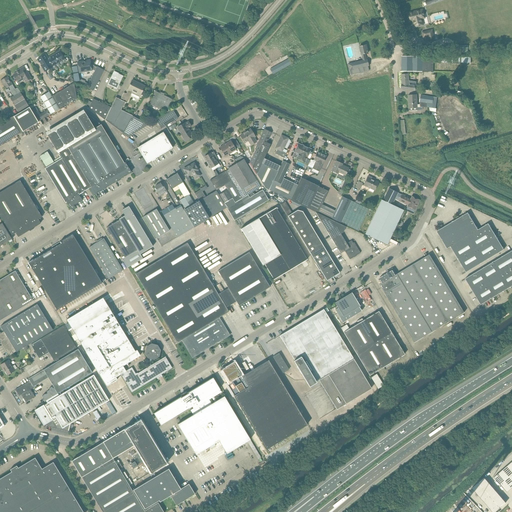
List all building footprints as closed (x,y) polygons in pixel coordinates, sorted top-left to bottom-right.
[(458,13),(457,7),(443,9),(444,15),(458,13)] [(419,25),(418,19),(425,18),(422,9),(407,13),(409,22),(413,21),(415,27),(419,25)] [(423,38),(428,37),(430,43),(435,41),(432,30),(422,33),(423,38)] [(361,54),(362,54),(363,60),(366,59),(365,54),(368,53),(366,45),(359,46),(361,54)] [(45,54),(37,59),(45,71),(52,67),(52,66),(59,62),(64,59),(60,51),(47,59),(45,54)] [(402,71),(422,71),(422,58),(422,56),(421,56),(421,53),(415,53),(415,56),(405,56),(403,56),(402,56),(402,71)] [(363,60),(348,64),(351,75),(369,70),(368,66),(369,66),(367,59),(366,59),(363,60)] [(103,70),(97,67),(91,64),(90,60),(77,62),(79,71),(83,70),(83,72),(92,70),(93,70),(95,71),(89,84),(87,87),(87,88),(93,91),(103,70)] [(281,64),(270,70),(272,74),(283,68),(281,64)] [(24,66),(21,68),(16,71),(16,72),(13,74),(17,81),(23,77),(25,82),(31,78),(24,66)] [(114,71),(112,74),(107,85),(116,89),(123,76),(116,73),(117,73),(114,71)] [(402,84),(401,88),(415,90),(416,82),(409,81),(408,74),(402,74),(402,84)] [(39,121),(34,114),(17,88),(15,89),(7,76),(0,80),(5,89),(8,87),(14,95),(10,98),(19,113),(14,116),(23,131),(39,121)] [(124,92),(120,99),(123,101),(124,100),(127,101),(130,95),(138,99),(140,95),(141,94),(143,95),(145,91),(143,90),(145,86),(140,84),(137,82),(132,80),(127,89),(128,89),(126,94),(124,92)] [(77,98),(74,83),(52,96),(60,109),(77,98)] [(161,106),(167,109),(172,99),(156,91),(151,101),(155,103),(154,106),(160,109),(161,106)] [(47,93),(40,97),(46,107),(48,109),(51,114),(59,109),(49,92),(47,93)] [(417,95),(408,95),(409,108),(409,109),(409,111),(417,110),(417,107),(420,107),(423,107),(429,108),(430,108),(431,103),(436,104),(437,101),(433,101),(433,97),(420,95),(419,102),(420,104),(417,104),(417,95)] [(111,107),(105,120),(122,133),(132,116),(121,110),(125,102),(123,101),(122,100),(120,99),(116,97),(111,107)] [(93,98),(89,108),(105,120),(111,107),(93,98)] [(83,110),(46,132),(47,133),(57,151),(58,151),(62,158),(66,155),(81,146),(82,147),(106,133),(101,124),(84,111),(83,110)] [(173,110),(169,112),(156,120),(161,129),(178,118),(173,110)] [(0,144),(23,131),(14,116),(13,116),(0,123),(0,144)] [(122,133),(128,137),(148,125),(132,116),(122,133)] [(185,123),(177,127),(179,131),(180,130),(183,134),(181,135),(184,139),(192,134),(188,128),(191,126),(188,122),(185,123)] [(248,141),(251,145),(256,142),(254,137),(255,137),(250,129),(240,135),(245,143),(248,141)] [(250,162),(256,173),(264,158),(271,143),(268,141),(271,133),(264,129),(255,149),(256,149),(250,162)] [(147,163),(173,148),(163,132),(137,147),(147,163)] [(81,146),(66,155),(87,189),(89,188),(93,194),(131,172),(125,162),(124,163),(106,133),(82,147),(81,146)] [(284,158),(286,153),(282,152),(288,138),(281,135),(275,148),(277,150),(275,154),(284,158)] [(225,156),(236,150),(231,141),(220,147),(225,156)] [(298,143),(292,157),(305,163),(311,149),(302,145),(298,143)] [(53,162),(47,151),(40,156),(46,166),(53,162)] [(211,168),(213,171),(213,170),(220,166),(218,163),(217,164),(214,158),(216,157),(214,152),(211,153),(204,156),(211,168)] [(317,152),(313,160),(314,160),(313,161),(311,160),(308,166),(319,171),(322,164),(326,156),(317,152)] [(62,158),(45,168),(65,203),(67,202),(71,209),(75,207),(74,205),(82,200),(80,196),(84,194),(83,192),(87,189),(66,155),(62,158)] [(230,170),(226,173),(242,198),(248,194),(261,187),(263,185),(256,174),(254,175),(244,158),(228,168),(229,169),(230,170)] [(256,174),(263,185),(265,188),(268,189),(280,166),(279,165),(279,166),(276,165),(271,160),(269,161),(265,159),(265,158),(264,158),(256,173),(256,174)] [(283,161),(280,166),(268,189),(290,200),(298,185),(283,178),(290,164),(283,161)] [(336,161),(331,170),(338,173),(338,174),(337,177),(343,179),(345,175),(349,168),(342,165),(342,164),(336,161)] [(188,176),(192,173),(195,178),(200,175),(197,170),(198,170),(194,163),(183,169),(188,176)] [(216,176),(210,180),(216,190),(226,207),(234,220),(268,200),(262,190),(254,195),(250,197),(248,195),(248,194),(242,198),(226,173),(225,171),(216,176)] [(167,179),(172,188),(183,182),(177,173),(167,179)] [(368,176),(364,185),(374,190),(378,182),(371,179),(372,178),(368,176)] [(290,200),(299,204),(308,209),(319,186),(310,182),(301,178),(298,185),(290,200)] [(42,217),(20,180),(0,192),(0,215),(12,235),(15,233),(18,237),(29,230),(30,231),(34,229),(33,228),(40,223),(38,219),(42,217)] [(339,189),(338,191),(339,192),(342,193),(342,194),(344,191),(348,183),(345,181),(344,181),(341,189),(339,189)] [(156,191),(159,196),(167,192),(163,186),(163,187),(160,183),(154,187),(157,190),(156,191)] [(308,209),(315,212),(317,213),(328,191),(319,186),(308,209)] [(383,200),(392,204),(397,193),(388,188),(383,200)] [(201,189),(194,193),(199,201),(204,209),(209,218),(222,210),(226,207),(216,190),(212,193),(205,197),(202,191),(201,189)] [(178,201),(181,205),(194,227),(209,218),(199,201),(194,204),(189,195),(178,201)] [(399,201),(408,205),(407,206),(415,210),(419,200),(412,197),(411,199),(402,195),(399,201)] [(335,210),(331,218),(341,223),(359,231),(369,209),(357,204),(342,196),(335,210)] [(383,200),(381,199),(365,234),(387,245),(403,210),(392,204),(383,200)] [(177,237),(194,227),(181,205),(174,208),(172,205),(161,211),(177,237)] [(119,219),(142,258),(143,258),(140,254),(153,246),(129,206),(127,207),(122,210),(125,214),(124,215),(125,215),(119,219)] [(273,279),(307,259),(276,207),(241,228),(262,265),(264,264),(273,279)] [(169,230),(156,209),(143,217),(156,238),(169,230)] [(292,222),(304,215),(302,211),(297,210),(288,216),(292,222)] [(346,226),(317,213),(315,212),(340,253),(344,251),(350,259),(360,253),(354,242),(353,243),(351,240),(346,243),(340,234),(343,232),(346,226)] [(442,240),(447,248),(450,246),(458,259),(466,272),(485,261),(504,249),(496,237),(488,223),(478,229),(473,221),(468,212),(459,218),(448,224),(444,227),(440,229),(437,231),(442,240)] [(295,229),(308,221),(304,215),(292,222),(295,229)] [(107,227),(111,234),(130,265),(142,258),(119,219),(119,220),(107,227)] [(299,235),(312,227),(308,221),(295,229),(299,235)] [(2,223),(0,224),(0,246),(12,239),(2,223)] [(307,248),(320,240),(312,227),(299,235),(307,248)] [(395,239),(400,241),(403,235),(397,233),(395,239)] [(57,310),(102,283),(73,235),(28,263),(57,310)] [(104,238),(89,247),(108,279),(123,270),(104,238)] [(311,254),(324,247),(320,240),(307,248),(311,254)] [(187,243),(135,274),(177,343),(182,339),(185,345),(192,357),(203,350),(203,351),(206,349),(229,335),(218,318),(229,311),(226,307),(236,301),(239,305),(270,287),(249,252),(218,271),(228,288),(224,291),(220,284),(215,286),(219,293),(218,294),(187,243)] [(315,261),(328,253),(324,247),(311,254),(315,261)] [(511,250),(465,278),(481,304),(511,285),(511,250)] [(319,267),(331,260),(328,253),(315,261),(319,267)] [(464,312),(433,261),(429,254),(395,275),(392,270),(389,272),(389,271),(387,272),(387,273),(379,278),(379,279),(379,280),(380,280),(382,283),(380,284),(415,342),(464,312)] [(329,270),(333,276),(339,273),(331,260),(319,267),(323,274),(329,270)] [(323,274),(327,280),(333,276),(329,270),(323,274)] [(0,320),(33,301),(15,271),(0,279),(0,320)] [(277,289),(282,302),(289,299),(284,286),(277,289)] [(367,301),(371,299),(366,289),(362,291),(367,301)] [(337,306),(334,307),(334,308),(338,314),(343,321),(357,313),(361,310),(359,306),(353,295),(351,293),(352,293),(351,292),(351,293),(343,298),(343,297),(343,298),(341,299),(341,298),(341,299),(337,302),(338,305),(337,306)] [(135,351),(109,308),(102,297),(66,319),(69,323),(72,329),(86,351),(85,352),(99,373),(107,386),(117,380),(116,377),(121,374),(131,392),(172,368),(165,357),(151,365),(150,363),(151,359),(154,359),(159,356),(160,350),(157,345),(151,343),(146,347),(145,352),(148,358),(150,358),(149,363),(150,366),(136,374),(132,367),(126,371),(123,366),(140,355),(137,350),(135,351)] [(0,340),(9,356),(53,330),(37,304),(1,326),(4,331),(0,333),(0,340)] [(323,309),(302,322),(348,397),(350,401),(371,388),(369,384),(370,384),(345,344),(340,334),(323,309)] [(378,311),(343,332),(369,375),(404,354),(378,311)] [(302,322),(280,335),(295,359),(294,360),(297,366),(309,386),(316,382),(316,381),(319,380),(337,409),(350,401),(348,397),(302,322)] [(56,362),(59,360),(58,359),(76,348),(63,325),(31,345),(39,358),(49,353),(54,361),(56,360),(56,362)] [(56,362),(28,379),(30,381),(33,386),(41,382),(48,377),(53,386),(49,389),(50,390),(47,392),(47,393),(42,396),(45,401),(92,372),(78,349),(59,360),(56,362)] [(273,357),(280,369),(286,365),(279,353),(273,357)] [(3,368),(7,375),(15,370),(8,360),(0,365),(2,369),(3,368)] [(234,362),(222,370),(227,379),(229,378),(231,382),(227,384),(266,449),(307,424),(268,360),(242,375),(234,362)] [(383,385),(376,374),(370,377),(377,389),(383,385)] [(36,409),(35,410),(43,424),(44,425),(45,424),(46,425),(47,425),(48,426),(50,427),(51,427),(52,427),(69,431),(68,431),(70,423),(109,400),(93,375),(47,402),(48,403),(37,409),(36,409)] [(182,396),(153,414),(154,413),(161,424),(192,406),(193,408),(190,410),(193,415),(184,420),(181,422),(179,423),(177,424),(196,454),(219,441),(226,453),(247,441),(250,439),(224,396),(216,401),(214,402),(212,403),(209,399),(212,398),(214,396),(221,392),(213,378),(214,377),(213,377),(186,393),(186,394),(185,393),(182,395),(183,396),(182,396)] [(30,381),(17,388),(19,391),(21,389),(23,392),(21,394),(18,395),(21,399),(23,398),(25,396),(28,400),(35,396),(30,389),(34,387),(33,386),(30,381)] [(128,428),(138,445),(149,438),(139,421),(128,428)] [(121,455),(127,452),(138,445),(128,428),(111,438),(121,455)] [(100,457),(105,465),(116,459),(121,455),(111,438),(94,448),(100,457)] [(149,438),(138,445),(148,462),(160,455),(149,438)] [(148,462),(138,445),(127,452),(137,469),(148,462)] [(74,461),(79,470),(100,457),(94,448),(74,461)] [(121,455),(116,459),(126,476),(137,469),(127,452),(121,455)] [(105,465),(100,457),(79,470),(85,479),(105,466),(105,465)] [(0,511),(83,511),(53,462),(42,469),(35,458),(18,468),(16,466),(10,469),(12,472),(0,478),(0,511)] [(126,476),(116,459),(105,465),(105,466),(111,475),(115,482),(126,476)] [(111,475),(105,466),(85,479),(90,488),(111,475)] [(511,471),(507,466),(503,469),(509,477),(511,474),(511,471)] [(168,468),(133,489),(144,508),(158,500),(159,501),(170,495),(176,505),(195,494),(188,483),(180,488),(168,468)] [(503,469),(498,473),(505,481),(509,477),(503,469)] [(498,473),(494,477),(500,484),(505,481),(498,473)] [(115,482),(111,475),(90,488),(96,497),(116,484),(115,482)] [(484,477),(478,482),(482,487),(488,481),(484,477)] [(488,481),(482,487),(485,491),(491,486),(488,481)] [(505,481),(500,484),(507,492),(511,488),(505,481)] [(478,482),(472,488),(475,492),(482,487),(478,482)] [(101,505),(121,493),(116,484),(96,497),(101,505)] [(491,486),(485,491),(489,495),(495,490),(491,486)] [(482,487),(475,492),(479,496),(485,491),(482,487)] [(495,490),(489,495),(492,499),(499,494),(495,490)] [(485,491),(479,496),(483,500),(489,495),(485,491)] [(121,493),(101,505),(104,511),(110,511),(127,502),(121,493)] [(499,494),(492,499),(496,503),(502,498),(499,494)] [(489,495),(483,500),(486,505),(492,499),(489,495)] [(502,498),(496,503),(500,508),(506,502),(502,498)] [(492,499),(486,505),(490,509),(496,503),(492,499)] [(110,511),(130,511),(132,511),(127,502),(110,511)] [(169,511),(164,502),(147,511),(169,511)] [(496,503),(490,509),(492,511),(494,511),(500,508),(496,503)]
